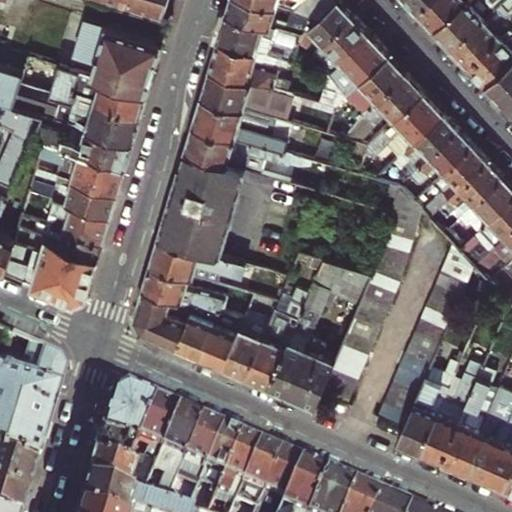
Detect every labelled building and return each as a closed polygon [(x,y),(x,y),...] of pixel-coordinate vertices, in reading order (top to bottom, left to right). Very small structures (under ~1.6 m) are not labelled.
[(25,87),(28,76),(0,67),(0,2),(4,4),(5,0),(0,0),(0,99),(19,105),(25,87)] [(103,0),(163,18),(168,0),(103,0)] [(274,16),(277,4),(264,0),(232,0),(229,11),(301,33),(318,16),(292,8),(289,21),(274,16)] [(264,0),(277,4),(292,8),(318,16),(335,0),(264,0)] [(318,32),(326,40),(354,13),(341,0),(335,0),(318,16),(301,33),(309,41),(318,32)] [(409,0),(418,8),(426,0),(409,0)] [(426,0),(418,8),(434,26),(462,0),(426,0)] [(462,0),(434,26),(452,45),(500,0),(462,0)] [(511,0),(500,0),(452,45),(470,64),(511,24),(511,0)] [(229,11),(221,37),(263,51),(293,60),(295,53),(301,33),(229,11)] [(354,13),(326,40),(316,49),(314,59),(312,65),(318,67),(324,69),(326,63),(320,61),(333,48),(342,58),(370,30),(354,13)] [(149,90),(164,40),(160,39),(85,16),(74,53),(96,60),(92,73),(102,76),(149,90)] [(170,20),(166,19),(160,39),(164,40),(170,20)] [(486,82),(511,57),(511,24),(470,64),(486,82)] [(329,70),(346,94),(362,79),(391,52),(370,30),(342,58),(329,70)] [(212,66),(281,87),(284,80),(277,78),(280,69),(260,63),(263,51),(221,37),(212,66)] [(330,131),(341,135),(409,72),(391,52),(362,79),(368,85),(352,100),(357,105),(330,131)] [(295,53),(293,60),(312,65),(314,59),(295,53)] [(505,102),(511,95),(511,57),(486,82),(505,102)] [(43,112),(82,125),(134,141),(143,113),(71,92),(75,77),(78,69),(58,63),(49,94),(25,87),(19,105),(43,112)] [(296,91),(281,87),(212,66),(204,93),(287,119),(296,91)] [(346,94),(329,70),(320,98),(337,103),(346,94)] [(387,106),(396,115),(424,89),(409,72),(341,135),(359,140),(375,124),(372,121),(387,106)] [(71,92),(143,113),(149,90),(102,76),(100,84),(75,77),(71,92)] [(424,89),(396,115),(366,142),(366,145),(375,154),(387,143),(398,154),(416,138),(445,111),(424,89)] [(294,121),(287,119),(204,93),(195,122),(294,152),(302,154),(305,144),(288,139),(294,121)] [(19,105),(0,99),(0,122),(1,123),(0,126),(0,177),(1,178),(14,183),(32,139),(43,112),(19,105)] [(445,111),(416,138),(424,146),(388,179),(400,183),(408,175),(459,126),(445,111)] [(291,164),(294,152),(195,122),(187,148),(245,166),(249,151),(291,164)] [(82,125),(74,152),(126,168),(134,141),(82,125)] [(439,161),(447,169),(475,143),(459,126),(408,175),(416,183),(439,161)] [(430,215),(445,201),(490,159),(475,143),(447,169),(433,182),(441,190),(430,201),(431,203),(425,209),(430,215)] [(160,236),(221,254),(247,166),(245,166),(187,148),(172,196),(160,236)] [(126,168),(74,152),(66,178),(119,192),(126,168)] [(468,208),(504,174),(490,159),(445,201),(459,216),(468,208)] [(468,208),(483,224),(511,196),(511,182),(504,174),(468,208)] [(0,216),(14,183),(1,178),(0,180),(0,216)] [(66,178),(60,201),(112,215),(119,192),(66,178)] [(401,184),(393,210),(390,216),(418,224),(423,208),(401,184)] [(29,192),(22,217),(34,221),(42,196),(29,192)] [(464,242),(460,239),(456,243),(474,262),(480,257),(493,245),(511,226),(511,196),(483,224),(464,242)] [(112,215),(60,201),(52,226),(105,240),(112,215)] [(418,224),(390,216),(386,229),(414,236),(418,224)] [(105,240),(52,226),(51,225),(48,237),(100,256),(105,240)] [(475,263),(489,278),(511,256),(511,226),(493,245),(500,252),(487,264),(480,257),(474,262),(475,263)] [(386,229),(382,242),(410,248),(414,236),(386,229)] [(16,239),(0,232),(0,268),(7,271),(14,244),(16,239)] [(24,246),(14,244),(7,271),(75,300),(89,293),(100,256),(48,237),(45,236),(41,250),(33,249),(30,265),(20,264),(24,246)] [(221,254),(160,236),(153,261),(221,281),(224,270),(253,278),(257,265),(221,254)] [(454,241),(443,268),(468,279),(475,263),(474,262),(456,243),(454,241)] [(410,248),(382,242),(378,254),(405,261),(410,248)] [(405,261),(378,254),(374,267),(399,278),(405,261)] [(508,290),(511,287),(511,256),(489,278),(493,283),(504,294),(508,290)] [(333,366),(337,358),(324,353),(328,344),(311,336),(330,288),(361,300),(364,293),(369,280),(370,278),(371,275),(324,260),(311,291),(271,385),(317,405),(323,391),(328,379),(333,366)] [(231,284),(221,281),(153,261),(145,285),(197,301),(221,308),(231,284)] [(399,278),(374,267),(371,275),(370,278),(390,287),(389,289),(394,291),(399,278)] [(443,268),(438,280),(463,291),(468,279),(443,268)] [(231,284),(249,289),(253,278),(224,270),(221,281),(231,284)] [(390,287),(370,278),(369,280),(389,289),(390,287)] [(369,280),(364,293),(384,301),(389,289),(369,280)] [(438,280),(433,292),(458,303),(463,291),(438,280)] [(213,319),(199,353),(224,364),(241,325),(255,291),(249,289),(231,284),(221,308),(216,320),(213,319)] [(179,345),(197,301),(145,285),(136,315),(142,329),(179,345)] [(270,322),(248,375),(271,385),(311,291),(299,286),(287,311),(277,306),(270,322)] [(384,301),(388,303),(394,291),(389,289),(384,301)] [(427,304),(452,315),(458,303),(433,292),(427,304)] [(361,300),(359,305),(379,313),(384,301),(364,293),(361,300)] [(271,302),(278,305),(281,298),(273,296),(271,302)] [(221,308),(197,301),(179,345),(199,353),(213,319),(216,320),(221,308)] [(379,313),(383,315),(388,303),(384,301),(379,313)] [(427,304),(422,317),(447,328),(452,315),(427,304)] [(359,305),(354,316),(374,324),(379,313),(359,305)] [(374,324),(378,326),(383,315),(379,313),(374,324)] [(374,324),(354,316),(349,329),(369,337),(374,324)] [(248,375),(270,322),(258,317),(253,330),(241,325),(224,364),(248,375)] [(447,328),(422,317),(417,329),(442,340),(447,328)] [(369,337),(373,338),(378,326),(374,324),(369,337)] [(349,329),(343,341),(363,349),(369,337),(349,329)] [(442,340),(417,329),(412,341),(437,351),(442,340)] [(363,349),(368,351),(373,338),(369,337),(363,349)] [(343,341),(339,353),(358,360),(363,349),(343,341)] [(412,341),(407,353),(432,364),(433,361),(437,351),(412,341)] [(60,359),(29,345),(25,356),(40,362),(31,388),(0,378),(0,457),(36,469),(65,373),(60,359)] [(445,396),(422,450),(443,459),(484,363),(489,352),(475,346),(453,399),(445,396)] [(368,351),(363,349),(358,360),(363,362),(368,351)] [(443,459),(463,467),(487,413),(488,412),(505,371),(496,368),(501,357),(489,352),(484,363),(443,459)] [(337,358),(333,366),(352,374),(358,360),(339,353),(337,358)] [(407,353),(401,366),(426,376),(432,364),(407,353)] [(352,374),(357,376),(363,362),(358,360),(352,374)] [(399,440),(422,450),(445,396),(456,370),(433,361),(432,364),(426,376),(421,389),(416,400),(411,413),(405,425),(399,440)] [(333,366),(328,379),(347,386),(352,374),(333,366)] [(426,376),(401,366),(396,378),(421,389),(426,376)] [(463,467),(485,477),(511,412),(511,373),(505,371),(488,412),(487,413),(463,467)] [(357,376),(352,374),(347,386),(352,388),(357,376)] [(421,389),(396,378),(391,390),(416,400),(421,389)] [(342,399),(347,386),(328,379),(323,391),(342,399)] [(347,386),(342,399),(347,401),(352,388),(347,386)] [(128,465),(131,457),(156,400),(128,388),(113,395),(95,454),(128,465)] [(416,400),(391,390),(386,402),(411,413),(416,400)] [(149,479),(155,465),(179,410),(156,400),(131,457),(139,461),(134,473),(149,479)] [(411,413),(386,402),(380,415),(405,425),(411,413)] [(152,499),(166,504),(203,420),(179,410),(155,465),(165,468),(152,499)] [(511,412),(485,477),(505,486),(511,470),(511,412)] [(166,504),(187,511),(223,429),(203,420),(166,504)] [(208,511),(217,493),(241,436),(223,429),(187,511),(189,511),(208,511)] [(217,493),(235,500),(259,444),(241,436),(217,493)] [(229,511),(254,511),(279,453),(259,444),(235,500),(229,511)] [(279,511),(301,462),(279,453),(254,511),(279,511)] [(142,496),(149,479),(134,473),(139,461),(131,457),(128,465),(95,454),(88,478),(142,496)] [(0,485),(28,495),(36,469),(0,457),(0,485)] [(309,511),(327,473),(301,462),(279,511),(309,511)] [(342,511),(355,485),(327,473),(309,511),(342,511)] [(142,496),(88,478),(79,505),(100,511),(189,511),(187,511),(166,504),(152,499),(142,496)] [(0,511),(22,511),(28,495),(0,485),(0,511)] [(372,511),(380,496),(355,485),(342,511),(372,511)] [(408,511),(410,509),(380,496),(372,511),(408,511)]
